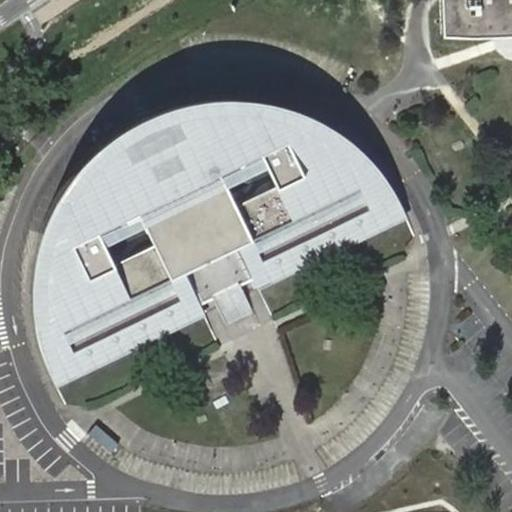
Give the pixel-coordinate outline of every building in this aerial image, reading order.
[(511,0),(439,0),(440,5),(442,35),(472,36),(491,35),(495,33),(499,31),(503,30),(508,28),(511,27),(511,0)] [(495,33),(491,35),(511,34),(511,27),(508,28),(503,30),(499,31),(495,33)] [(254,279),(402,207),(394,193),(385,178),(374,165),(364,153),(351,142),(338,131),(324,122),(317,119),(310,114),(294,107),(278,102),(262,99),(246,96),(229,95),(212,95),(196,97),(179,101),(163,105),(148,111),(133,118),(118,127),(105,137),(92,147),(81,159),(70,172),(65,179),(60,186),(55,194),(52,201),(48,209),(44,217),(41,225),(39,233),(37,242),(35,250),(34,255),(33,258),(32,267),(31,276),(31,285),(31,293),(31,302),(32,310),(32,319),(34,328),(36,336),(38,344),(41,352),(44,360),(47,368),(50,376),(199,304),(207,284),(201,271),(214,265),(226,259),(232,271),(254,279)] [(407,219),(402,207),(254,279),(258,291),(407,219)] [(199,304),(50,376),(57,387),(206,316),(199,304)]
